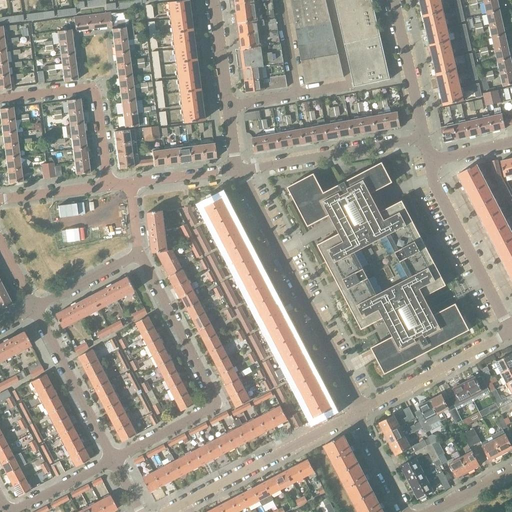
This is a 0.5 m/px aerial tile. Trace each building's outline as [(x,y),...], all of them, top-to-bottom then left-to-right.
[(167,3),(171,33),(191,30),(187,0),(167,3)] [(234,0),(238,23),(275,18),(271,0),(234,0)] [(325,0),(289,0),(295,28),(330,22),(325,0)] [(333,0),(353,87),(389,79),(390,79),(389,75),(388,73),(391,72),(390,68),(387,68),(371,0),(333,0)] [(440,0),(418,0),(423,17),(443,12),(440,0)] [(500,11),(497,0),(492,0),(483,2),(486,14),(500,11)] [(500,11),(486,14),(489,26),(503,23),(500,11)] [(443,12),(423,17),(429,46),(449,42),(443,12)] [(110,13),(91,15),(93,29),(111,27),(110,13)] [(77,31),(93,29),(91,15),(73,17),(73,18),(75,30),(75,32),(77,31)] [(241,49),(279,44),(279,43),(275,19),(275,18),(238,23),(237,23),(238,24),(241,48),(241,49)] [(330,22),(295,28),(298,46),(334,40),(330,22)] [(505,35),(503,23),(489,26),(492,38),(505,35)] [(111,30),(113,43),(127,41),(125,28),(111,30)] [(57,32),(58,45),(72,43),(71,30),(57,32)] [(195,60),(193,43),(191,30),(171,33),(174,63),(195,60)] [(505,35),(492,38),(494,50),(508,47),(505,35)] [(334,40),(298,46),(300,61),(337,54),(334,40)] [(114,55),(128,53),(127,41),(113,43),(114,55)] [(449,42),(429,46),(436,76),(456,71),(449,42)] [(74,55),(72,43),(58,45),(60,57),(74,55)] [(241,49),(244,69),(260,67),(271,65),(282,64),(279,44),(241,49)] [(511,58),(508,47),(494,50),(497,62),(511,58)] [(114,55),(116,67),(130,65),(128,53),(114,55)] [(337,54),(300,61),(304,84),(343,78),(337,54)] [(55,70),(62,69),(75,67),(74,55),(60,57),(61,65),(42,67),(43,72),(48,71),(55,70)] [(511,64),(511,58),(497,62),(500,73),(511,70),(511,64)] [(174,63),(178,93),(199,90),(195,60),(174,63)] [(0,64),(0,76),(8,75),(7,63),(0,64)] [(271,65),(272,77),(285,76),(282,64),(271,65)] [(131,77),(130,65),(116,67),(117,79),(131,77)] [(77,80),(75,67),(62,69),(63,82),(77,80)] [(244,69),(245,81),(262,79),(260,67),(244,69)] [(511,84),(511,70),(500,73),(502,86),(511,84)] [(456,71),(436,76),(443,105),(463,101),(456,71)] [(8,75),(0,76),(0,89),(10,88),(8,75)] [(272,77),(270,78),(270,82),(262,84),(262,79),(245,81),(247,93),(287,88),(285,76),(272,77)] [(133,89),(139,88),(147,87),(152,86),(151,82),(139,84),(132,85),(131,77),(117,79),(119,91),(133,89)] [(486,77),(480,78),(481,82),(483,90),(488,89),(487,81),(486,77)] [(381,98),(386,97),(387,96),(388,97),(392,97),(391,87),(379,89),(381,98)] [(119,91),(121,103),(134,101),(133,89),(119,91)] [(203,120),(200,102),(199,90),(178,93),(182,123),(203,120)] [(497,90),(492,91),(495,103),(500,102),(497,90)] [(66,101),(67,113),(81,112),(80,99),(66,101)] [(122,115),(136,113),(135,109),(134,101),(121,103),(122,115)] [(0,108),(0,120),(0,122),(14,120),(12,107),(0,108)] [(260,119),(259,111),(243,113),(244,121),(260,119)] [(83,124),(81,112),(67,113),(69,126),(83,124)] [(387,129),(400,127),(397,112),(384,114),(387,129)] [(136,113),(122,115),(124,128),(138,126),(136,113)] [(375,131),(387,129),(384,114),(372,116),(375,131)] [(503,121),(502,114),(489,116),(492,132),(505,129),(504,126),(503,121)] [(363,134),(375,131),(372,116),(360,118),(363,134)] [(480,134),(492,132),(489,116),(477,119),(480,134)] [(351,136),(363,134),(360,118),(348,120),(351,136)] [(468,137),(480,134),(477,119),(465,122),(468,137)] [(0,122),(2,134),(16,132),(14,120),(0,122)] [(339,138),(351,136),(348,120),(336,123),(339,138)] [(457,140),(468,137),(465,122),(453,125),(457,140)] [(339,138),(336,123),(324,125),(327,140),(339,138)] [(83,124),(69,126),(65,126),(66,138),(70,138),(84,136),(83,124)] [(315,142),(327,140),(324,125),(312,127),(315,142)] [(444,142),(457,140),(453,125),(440,127),(444,142)] [(159,139),(157,129),(157,126),(142,128),(144,141),(159,139)] [(303,144),(315,142),(312,127),(300,129),(303,144)] [(115,143),(115,144),(135,142),(133,129),(113,132),(113,134),(114,143),(115,143)] [(291,146),(303,144),(300,129),(288,131),(291,146)] [(279,149),(291,146),(288,131),(276,133),(279,149)] [(3,146),(17,144),(16,132),(2,134),(3,146)] [(267,151),(279,149),(276,133),(264,136),(267,151)] [(86,148),(84,136),(70,138),(72,150),(86,148)] [(254,153),(267,151),(264,136),(251,138),(254,153)] [(116,157),(137,154),(135,142),(115,144),(115,146),(114,146),(116,155),(116,157)] [(202,160),(215,159),(213,143),(200,145),(202,160)] [(3,146),(5,158),(19,157),(17,144),(3,146)] [(190,162),(202,160),(200,145),(188,146),(190,162)] [(190,162),(188,146),(176,148),(178,163),(190,162)] [(88,160),(86,148),(72,150),(74,162),(88,160)] [(166,165),(178,163),(176,148),(164,149),(166,165)] [(153,166),(166,165),(164,149),(151,151),(151,152),(152,159),(153,159),(153,164),(153,166)] [(133,167),(153,164),(153,159),(152,159),(138,161),(137,154),(116,157),(116,158),(117,168),(118,167),(118,169),(133,167)] [(5,158),(7,170),(21,169),(19,157),(5,158)] [(511,158),(500,161),(504,176),(511,174),(511,158)] [(88,160),(74,162),(75,175),(89,173),(88,160)] [(424,297),(446,285),(402,200),(380,212),(371,194),(392,182),(382,162),(324,192),(314,173),(287,187),(307,227),(329,215),(339,233),(317,245),(331,272),(339,286),(361,329),(383,318),(392,336),(370,347),(371,348),(384,374),(469,330),(455,303),(433,314),(424,297)] [(458,174),(471,201),(490,191),(476,165),(458,174)] [(54,170),(48,171),(49,178),(55,177),(61,176),(60,166),(53,166),(54,170)] [(31,180),(37,179),(35,167),(21,169),(7,170),(8,183),(22,182),(21,173),(30,172),(31,180)] [(49,178),(48,171),(46,171),(42,171),(41,167),(35,167),(37,179),(43,178),(43,179),(49,178)] [(471,201),(485,227),(504,218),(490,191),(471,201)] [(236,223),(228,207),(222,196),(203,205),(218,232),(236,223)] [(191,211),(191,209),(191,205),(184,206),(185,215),(188,220),(194,217),(192,213),(191,211)] [(157,253),(167,251),(162,211),(147,213),(149,230),(148,231),(148,235),(150,235),(152,253),(157,253)] [(485,227),(499,255),(511,247),(511,234),(504,218),(485,227)] [(218,232),(232,259),(250,250),(236,223),(218,232)] [(511,247),(499,255),(511,279),(511,247)] [(264,277),(255,261),(250,250),(232,259),(245,286),(264,277)] [(172,251),(167,251),(157,253),(164,266),(176,259),(172,251)] [(164,266),(166,270),(169,277),(182,270),(176,259),(164,266)] [(208,268),(203,259),(200,261),(205,270),(208,268)] [(182,270),(169,277),(174,288),(188,281),(182,270)] [(111,284),(107,286),(108,287),(92,295),(99,309),(112,303),(135,291),(128,277),(112,285),(111,284)] [(245,286),(259,313),(277,303),(264,277),(245,286)] [(188,281),(174,288),(180,299),(182,298),(193,292),(188,281)] [(193,292),(182,298),(188,309),(199,303),(193,292)] [(0,310),(12,304),(6,293),(0,295),(0,310)] [(76,302),(72,305),(72,306),(56,314),(63,328),(99,309),(92,295),(76,304),(76,302)] [(199,303),(188,309),(193,320),(205,314),(199,303)] [(273,340),(291,330),(277,303),(259,313),(273,340)] [(205,314),(193,320),(199,331),(210,324),(205,314)] [(119,328),(133,321),(131,316),(120,322),(120,321),(116,323),(119,328)] [(136,323),(142,334),(154,328),(148,317),(136,323)] [(210,324),(199,331),(204,341),(216,335),(210,324)] [(142,334),(148,345),(159,339),(154,328),(142,334)] [(273,340),(287,366),(305,357),(291,330),(273,340)] [(0,361),(30,346),(23,332),(7,340),(6,339),(2,341),(2,342),(0,343),(0,361)] [(216,335),(204,341),(210,352),(222,346),(216,335)] [(113,338),(109,340),(114,350),(118,348),(113,338)] [(148,345),(153,356),(165,350),(159,339),(148,345)] [(222,346),(210,352),(216,363),(227,357),(222,346)] [(84,367),(97,360),(92,350),(78,356),(84,367)] [(159,367),(171,361),(165,350),(153,356),(159,367)] [(116,353),(121,362),(124,360),(120,351),(116,353)] [(501,373),(511,367),(511,357),(510,354),(493,363),(496,368),(498,367),(501,373)] [(137,365),(149,358),(148,355),(140,360),(140,361),(136,363),(135,360),(130,362),(133,367),(137,364),(137,365)] [(227,357),(216,363),(221,374),(233,368),(227,357)] [(287,366),(301,393),(319,383),(305,357),(287,366)] [(89,378),(103,371),(97,360),(84,367),(89,378)] [(124,360),(121,362),(126,371),(129,369),(124,360)] [(159,367),(165,378),(176,372),(171,361),(159,367)] [(233,368),(221,374),(227,385),(238,379),(235,372),(238,371),(236,367),(233,368)] [(503,377),(507,384),(511,380),(511,367),(501,373),(499,374),(501,378),(503,377)] [(265,377),(260,368),(257,370),(261,379),(265,377)] [(282,368),(274,372),(276,376),(276,377),(284,373),(282,368)] [(95,389),(108,382),(103,371),(89,378),(95,389)] [(127,374),(132,383),(136,381),(131,372),(127,374)] [(165,378),(170,389),(182,383),(176,372),(165,378)] [(36,392),(49,385),(44,375),(31,381),(36,392)] [(490,392),(495,389),(493,385),(493,382),(498,380),(496,375),(487,380),(484,382),(489,391),(490,392)] [(472,399),(489,391),(484,382),(483,379),(477,383),(474,378),(473,376),(471,376),(468,378),(467,379),(468,381),(463,383),(472,399)] [(238,379),(227,385),(225,386),(231,397),(244,390),(244,389),(238,379)] [(271,389),(266,380),(263,382),(268,391),(271,389)] [(136,392),(140,390),(136,381),(132,383),(136,392)] [(100,399),(114,392),(108,382),(95,389),(100,399)] [(170,389),(176,399),(187,394),(182,383),(170,389)] [(333,410),(324,394),(319,383),(301,393),(314,419),(320,417),(324,415),(324,414),(327,412),(327,413),(333,410)] [(455,408),(472,399),(463,383),(459,385),(459,384),(457,383),(453,385),(453,387),(453,388),(453,389),(455,394),(449,397),(455,408)] [(42,403),(55,396),(49,385),(36,392),(42,403)] [(244,390),(231,397),(236,407),(250,401),(246,393),(249,392),(247,388),(244,389),(244,390)] [(12,391),(16,400),(20,398),(16,389),(12,391)] [(491,395),(498,409),(511,402),(508,397),(501,400),(495,389),(490,392),(491,395)] [(0,400),(10,395),(9,394),(7,390),(0,393),(0,400)] [(106,410),(120,403),(114,392),(100,399),(106,410)] [(138,395),(143,404),(147,403),(142,393),(138,395)] [(262,397),(263,401),(272,396),(271,393),(262,397)] [(182,411),(193,405),(187,394),(176,399),(182,411)] [(457,412),(455,408),(449,397),(443,400),(440,395),(429,401),(436,414),(440,421),(445,418),(442,411),(447,408),(455,424),(461,421),(457,412)] [(47,414),(61,407),(55,396),(42,403),(47,414)] [(262,397),(253,402),(254,405),(263,401),(262,397)] [(425,420),(436,414),(429,401),(418,406),(425,420)] [(18,404),(23,413),(27,411),(22,402),(18,404)] [(511,408),(511,403),(511,402),(498,409),(501,414),(511,408)] [(112,421),(125,414),(120,403),(106,410),(112,421)] [(147,413),(151,411),(147,403),(143,404),(147,413)] [(53,424),(66,417),(61,407),(47,414),(53,424)] [(287,420),(280,407),(269,413),(276,426),(287,420)] [(414,418),(408,407),(403,410),(406,417),(401,420),(403,423),(414,418)] [(240,408),(232,412),(233,416),(242,411),(240,408)] [(485,408),(479,412),(481,417),(482,417),(488,414),(485,408)] [(27,411),(23,413),(28,422),(29,423),(32,422),(32,420),(27,411)] [(220,420),(229,416),(227,412),(218,417),(220,420)] [(269,413),(258,418),(265,431),(276,426),(269,413)] [(117,431),(131,424),(125,414),(112,421),(117,431)] [(154,426),(158,424),(153,415),(149,417),(154,426)] [(384,434),(398,426),(392,415),(378,423),(384,434)] [(58,435),(71,428),(66,417),(53,424),(58,435)] [(218,417),(209,421),(211,425),(220,420),(218,417)] [(506,425),(503,419),(502,417),(497,420),(502,430),(507,427),(506,425)] [(265,431),(258,418),(248,424),(255,437),(265,431)] [(238,429),(237,429),(244,442),(255,437),(248,424),(243,426),(239,419),(234,421),(238,429)] [(38,432),(32,422),(29,423),(30,425),(34,434),(38,432)] [(199,431),(208,427),(206,423),(197,428),(199,431)] [(123,442),(136,435),(131,424),(117,431),(123,442)] [(398,426),(384,434),(390,445),(404,437),(398,426)] [(64,445),(77,438),(71,428),(58,435),(64,445)] [(197,428),(188,432),(190,436),(199,431),(197,428)] [(244,442),(237,429),(227,435),(234,448),(244,442)] [(468,432),(474,444),(480,442),(473,429),(468,432)] [(38,432),(34,434),(39,443),(42,441),(38,432)] [(474,444),(468,432),(462,435),(469,447),(474,444)] [(493,440),(501,455),(507,452),(506,451),(511,448),(503,432),(498,435),(499,437),(493,440)] [(178,442),(187,438),(185,434),(176,439),(178,442)] [(227,435),(216,440),(223,453),(234,448),(227,435)] [(338,474),(358,464),(352,452),(354,451),(351,446),(349,447),(343,435),(335,440),(335,439),(332,441),(323,446),(338,474)] [(404,437),(390,445),(395,456),(410,448),(404,437)] [(69,456),(82,449),(77,438),(64,445),(69,456)] [(176,439),(167,443),(169,447),(178,442),(176,439)] [(223,453),(216,440),(206,445),(212,459),(223,453)] [(424,440),(412,447),(415,452),(427,446),(424,440)] [(501,455),(493,440),(488,443),(486,441),(481,444),(489,460),(495,457),(495,458),(501,455)] [(437,441),(431,444),(437,457),(444,454),(437,441)] [(40,446),(45,455),(49,453),(44,444),(40,446)] [(431,444),(427,446),(415,452),(418,458),(428,452),(433,463),(439,460),(437,457),(431,444)] [(157,453),(165,449),(164,445),(155,450),(157,453)] [(195,451),(202,464),(212,459),(206,445),(195,451)] [(6,446),(0,448),(0,462),(12,457),(6,446)] [(74,467),(88,460),(82,449),(69,456),(74,467)] [(466,455),(460,458),(468,473),(474,470),(473,469),(479,466),(470,449),(464,452),(466,455)] [(155,450),(146,454),(148,458),(157,453),(155,450)] [(195,451),(185,456),(192,470),(202,464),(195,451)] [(49,453),(45,455),(49,464),(53,462),(49,453)] [(171,454),(170,454),(166,457),(170,464),(163,467),(170,481),(181,475),(174,462),(175,461),(171,454)] [(143,456),(133,461),(135,464),(144,460),(143,456)] [(185,456),(175,461),(174,462),(181,475),(192,470),(185,456)] [(12,457),(0,462),(6,474),(17,468),(12,457)] [(468,473),(460,458),(454,461),(453,458),(448,461),(456,478),(462,475),(462,476),(468,473)] [(406,477),(421,469),(415,459),(401,466),(406,477)] [(308,460),(297,466),(303,478),(314,472),(308,460)] [(64,472),(59,461),(58,461),(50,465),(56,476),(64,472)] [(42,469),(46,467),(44,463),(40,465),(33,468),(35,473),(42,469)] [(338,474),(353,503),(373,493),(367,480),(369,479),(366,475),(364,476),(358,464),(338,474)] [(23,465),(17,468),(6,474),(11,485),(23,479),(20,473),(26,471),(23,465)] [(286,472),(292,483),(303,478),(297,466),(286,472)] [(163,467),(153,473),(160,486),(170,481),(163,467)] [(412,488),(426,480),(423,474),(426,472),(424,468),(421,469),(406,477),(412,488)] [(286,472),(275,477),(281,489),(292,483),(286,472)] [(437,475),(442,486),(447,483),(442,472),(437,475)] [(160,486),(153,473),(143,478),(150,492),(160,486)] [(264,483),(270,495),(281,489),(275,477),(264,483)] [(23,479),(11,485),(17,496),(29,490),(23,479)] [(426,480),(412,488),(418,499),(419,498),(420,501),(427,497),(425,495),(432,491),(428,484),(433,482),(431,479),(427,481),(426,480)] [(264,483),(253,489),(259,500),(270,495),(264,483)] [(242,494),(248,506),(259,500),(253,489),(242,494)] [(381,503),(379,504),(373,493),(353,503),(357,511),(383,511),(381,509),(383,508),(381,503)] [(242,494),(231,500),(237,511),(248,506),(242,494)] [(98,502),(103,511),(110,511),(116,509),(109,496),(98,502)] [(220,506),(223,511),(236,511),(237,511),(231,500),(220,506)] [(88,507),(90,511),(103,511),(98,502),(88,507)] [(334,511),(330,503),(325,506),(327,511),(334,511)]
